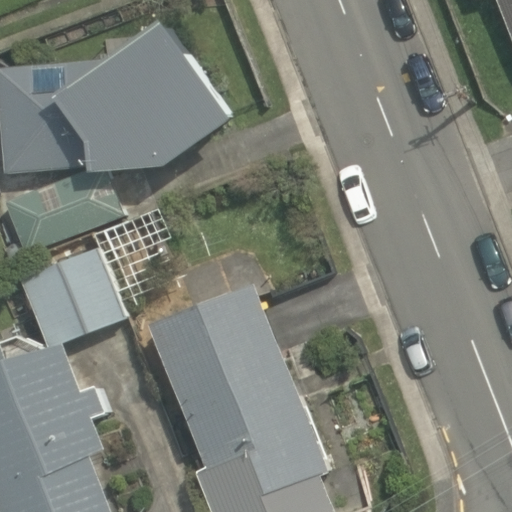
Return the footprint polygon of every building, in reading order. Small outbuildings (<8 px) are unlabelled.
[(511,0),(500,0),(511,30),(511,0)] [(95,173),(171,166),(238,119),(167,20),(113,59),(0,68),(9,174),(95,167),(95,173)] [(130,215),(108,166),(11,203),(31,255),(130,215)] [(133,317),(105,248),(26,280),(53,349),(68,343),(133,317)] [(338,511),(325,474),(334,470),(262,285),(154,326),(209,468),(200,472),(215,511),(338,511)] [(68,343),(53,349),(16,363),(2,330),(0,330),(0,508),(1,511),(117,511),(96,455),(110,450),(98,418),(112,413),(101,386),(86,391),(68,343)]
